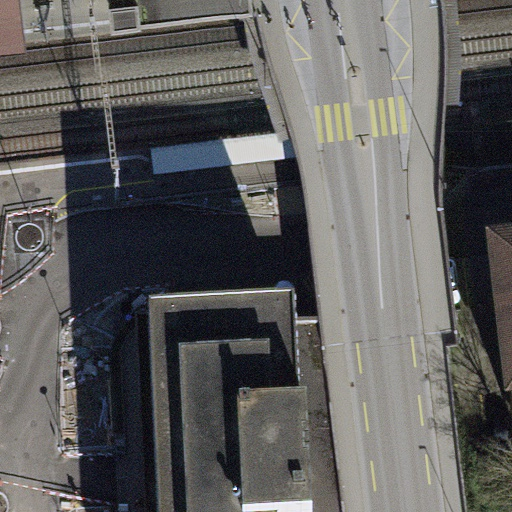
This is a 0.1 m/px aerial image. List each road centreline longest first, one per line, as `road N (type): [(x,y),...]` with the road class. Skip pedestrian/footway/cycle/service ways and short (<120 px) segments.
road 1 (residential): [(29,446),(34,348),(45,306),(57,287),(101,256),(165,239),(471,199)]
road 2 (secondary): [(343,0),(405,511)]
